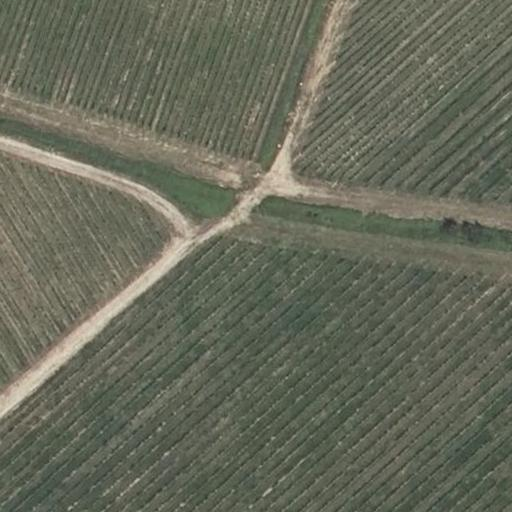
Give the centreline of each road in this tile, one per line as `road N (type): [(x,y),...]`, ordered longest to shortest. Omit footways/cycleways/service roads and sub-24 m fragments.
road 1 (track): [(0,139),(129,182),(200,233),(0,405)]
road 2 (track): [(511,213),(275,177),(200,233)]
road 3 (track): [(229,212),(511,258)]
road 4 (track): [(341,0),(275,177)]
